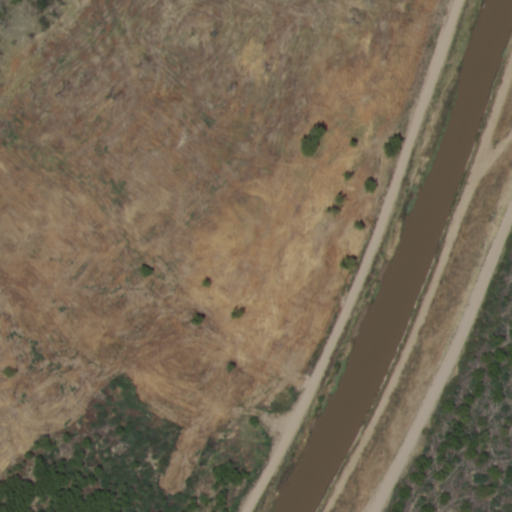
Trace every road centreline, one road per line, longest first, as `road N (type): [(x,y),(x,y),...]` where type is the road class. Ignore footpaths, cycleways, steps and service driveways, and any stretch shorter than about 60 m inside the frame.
road 1 (residential): [(240,511),(323,355),(375,233),(452,0)]
road 2 (residential): [(372,511),(511,209)]
